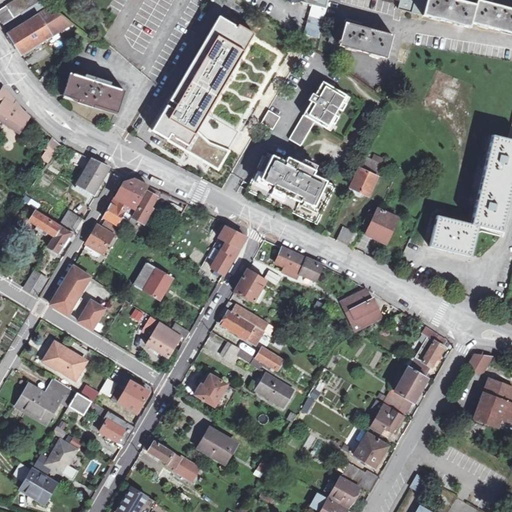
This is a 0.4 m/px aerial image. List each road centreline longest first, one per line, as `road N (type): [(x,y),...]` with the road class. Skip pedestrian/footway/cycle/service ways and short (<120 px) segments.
road 1 (residential): [(262,222),(470,329)]
road 2 (residential): [(470,329),(370,511)]
road 3 (residential): [(169,387),(262,222)]
road 4 (residential): [(40,309),(128,156)]
road 5 (residential): [(40,309),(169,387)]
road 6 (residential): [(128,156),(262,222)]
road 7 (residential): [(13,71),(54,120),(128,156)]
road 8 (residential): [(96,511),(169,387)]
